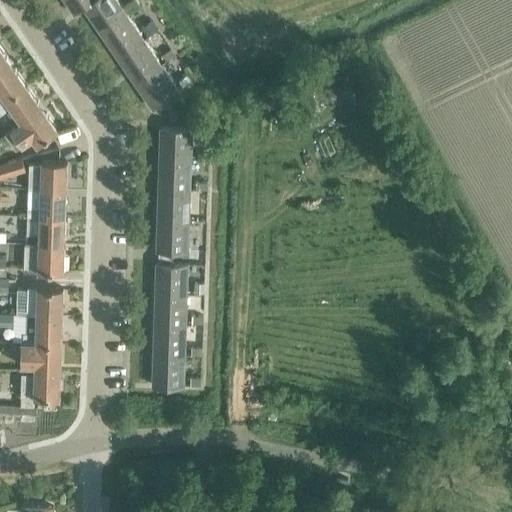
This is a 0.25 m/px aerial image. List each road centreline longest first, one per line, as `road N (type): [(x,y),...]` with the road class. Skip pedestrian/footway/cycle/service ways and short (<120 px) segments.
road 1 (residential): [(92,442),(103,140),(11,0)]
road 2 (residential): [(92,442),(234,441),(443,482)]
